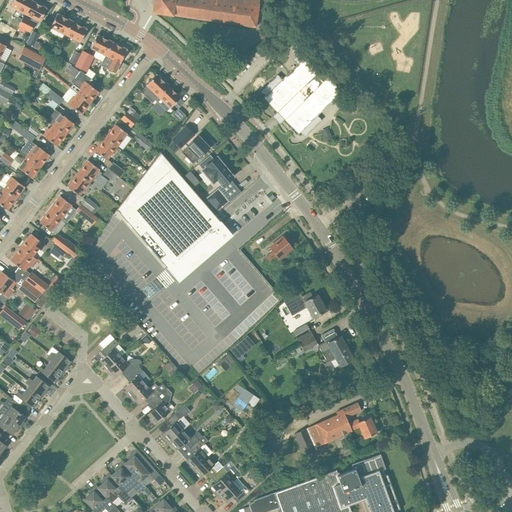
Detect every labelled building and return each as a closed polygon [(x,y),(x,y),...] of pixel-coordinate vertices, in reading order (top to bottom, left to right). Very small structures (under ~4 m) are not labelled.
[(25,13),(32,1),(30,0),(13,0),(10,6),(25,13)] [(153,0),(151,13),(173,16),(173,15),(255,27),(259,0),(153,0)] [(47,8),(32,1),(25,13),(31,17),(30,20),(24,16),(18,27),(29,33),(34,23),(36,24),(38,20),(40,21),(47,8)] [(65,34),(72,22),(57,14),(50,26),(65,34)] [(87,29),(72,22),(65,34),(80,42),(87,29)] [(0,28),(0,34),(10,40),(12,37),(13,35),(0,28)] [(32,31),(27,43),(33,46),(38,34),(32,31)] [(105,55),(112,42),(97,35),(90,47),(105,55)] [(127,50),(112,42),(105,55),(100,65),(115,73),(127,50)] [(24,47),(17,60),(39,71),(45,58),(24,47)] [(74,51),(69,62),(74,65),(80,54),(74,51)] [(82,51),(75,66),(86,71),(93,57),(82,51)] [(306,55),(263,98),(298,134),(342,92),(306,55)] [(69,64),(64,71),(73,78),(70,81),(80,89),(77,94),(89,103),(98,91),(89,84),(92,80),(80,71),(79,72),(69,64)] [(141,92),(152,103),(155,100),(168,86),(156,74),(146,85),(147,85),(141,92)] [(0,87),(12,94),(15,89),(1,81),(0,83),(0,87)] [(43,84),(39,89),(46,95),(59,105),(63,100),(43,84)] [(180,97),(168,86),(155,100),(166,111),(170,108),(180,97)] [(0,100),(6,104),(11,95),(0,89),(0,100)] [(58,104),(46,95),(44,94),(40,99),(54,109),(58,104)] [(89,103),(77,94),(74,98),(73,97),(67,104),(80,114),(89,103)] [(135,111),(130,107),(127,112),(126,112),(120,119),(131,127),(140,116),(135,111)] [(55,109),(46,121),(52,125),(65,135),(73,123),(65,117),(60,113),(55,109)] [(178,109),(172,115),(179,122),(185,116),(178,109)] [(13,119),(8,125),(18,133),(28,141),(31,142),(35,137),(13,119)] [(105,138),(116,147),(127,133),(115,124),(105,138)] [(40,131),(31,125),(27,130),(35,136),(40,131)] [(56,146),(65,135),(52,125),(49,129),(48,128),(42,136),(56,146)] [(185,126),(172,139),(181,147),(194,134),(185,126)] [(147,150),(152,144),(137,133),(133,139),(147,150)] [(198,136),(190,143),(187,146),(187,147),(182,152),(193,164),(209,148),(198,136)] [(106,160),(116,147),(105,138),(95,151),(106,160)] [(31,152),(28,157),(40,166),(49,155),(36,144),(30,151),(31,152)] [(1,150),(0,150),(0,159),(8,166),(13,159),(4,152),(4,153),(1,150)] [(161,153),(116,210),(117,210),(165,267),(171,274),(182,275),(224,239),(225,228),(225,227),(222,223),(215,215),(161,153)] [(210,155),(198,164),(202,169),(202,170),(212,183),(217,180),(222,186),(233,176),(217,157),(213,159),(210,155)] [(40,166),(28,157),(24,161),(23,161),(18,167),(31,178),(40,166)] [(77,174),(89,182),(94,176),(97,179),(92,185),(100,191),(108,181),(100,175),(102,173),(98,171),(99,169),(88,160),(77,174)] [(108,169),(117,176),(120,178),(124,171),(113,162),(108,169)] [(117,176),(108,169),(107,168),(103,174),(113,181),(117,176)] [(89,182),(77,174),(67,187),(79,196),(89,182)] [(6,185),(3,189),(15,198),(24,187),(11,176),(5,184),(6,185)] [(15,198),(3,189),(0,193),(0,204),(7,210),(15,198)] [(217,189),(215,191),(205,199),(215,212),(228,201),(217,189)] [(50,210),(61,219),(72,205),(60,196),(50,210)] [(91,212),(96,205),(86,198),(81,204),(91,212)] [(88,222),(94,215),(81,204),(75,211),(88,222)] [(61,219),(50,210),(40,223),(51,232),(61,219)] [(31,234),(20,248),(32,257),(38,249),(40,250),(45,245),(31,234)] [(66,239),(65,240),(57,234),(51,241),(74,258),(74,257),(77,260),(80,255),(77,253),(80,250),(66,239)] [(283,237),(275,243),(270,247),(273,251),(266,257),(271,263),(279,258),(279,259),(285,255),(284,254),(291,248),(287,243),(288,241),(285,238),(284,238),(283,237)] [(59,259),(64,253),(54,245),(49,251),(59,259)] [(20,248),(10,261),(24,271),(28,266),(31,268),(36,260),(32,257),(20,248)] [(15,282),(9,278),(2,272),(0,273),(0,292),(2,294),(0,295),(0,300),(3,303),(14,290),(11,288),(15,282)] [(31,272),(25,280),(41,293),(47,286),(48,285),(31,272)] [(48,299),(41,293),(25,280),(18,289),(41,307),(48,299)] [(47,286),(41,293),(48,299),(50,295),(54,291),(53,291),(47,286)] [(199,310),(210,303),(200,290),(190,298),(199,310)] [(299,291),(283,300),(291,315),(308,306),(314,317),(317,315),(326,311),(325,309),(326,309),(326,307),(325,303),(323,303),(322,303),(317,295),(313,297),(312,296),(310,295),(303,299),(299,291)] [(25,303),(17,313),(26,320),(34,310),(25,303)] [(0,315),(19,330),(25,321),(5,305),(0,311),(0,315)] [(141,328),(134,320),(125,329),(131,337),(141,328)] [(306,324),(293,331),(297,338),(310,331),(306,324)] [(340,336),(338,337),(333,328),(321,335),(325,341),(318,345),(327,362),(336,357),(341,366),(353,359),(340,336)] [(247,335),(230,350),(240,362),(245,358),(243,355),(255,345),(247,335)] [(317,343),(313,336),(300,344),(304,351),(317,343)] [(101,364),(106,370),(122,356),(121,356),(125,352),(118,344),(119,344),(114,339),(103,349),(107,354),(100,360),(103,363),(101,364)] [(51,353),(49,355),(66,368),(71,361),(58,351),(54,356),(51,353)] [(224,370),(234,362),(227,353),(216,361),(224,370)] [(60,375),(66,368),(49,355),(47,358),(50,361),(47,365),(60,375)] [(126,361),(122,356),(106,370),(111,375),(112,374),(115,377),(122,371),(127,376),(138,366),(138,365),(141,362),(139,360),(136,360),(135,359),(128,359),(126,361)] [(55,382),(60,375),(47,365),(44,369),(40,367),(38,370),(55,382)] [(129,383),(124,387),(126,390),(125,391),(130,397),(146,383),(150,379),(143,371),(138,366),(127,376),(131,381),(129,383)] [(28,381),(44,393),(50,386),(37,376),(33,380),(30,378),(28,381)] [(39,400),(44,393),(28,381),(26,383),(29,385),(25,390),(39,400)] [(149,388),(146,383),(130,397),(134,402),(136,401),(138,404),(146,398),(150,403),(167,388),(162,383),(158,386),(155,383),(149,388)] [(239,385),(227,402),(241,411),(247,403),(253,395),(239,385)] [(171,393),(167,388),(150,403),(155,408),(147,414),(150,417),(149,418),(154,425),(170,411),(166,406),(168,404),(171,393)] [(33,407),(39,400),(25,390),(22,394),(19,392),(17,395),(33,407)] [(0,411),(4,415),(19,426),(25,417),(17,410),(21,406),(9,397),(5,402),(6,404),(0,411)] [(342,409),(346,417),(360,411),(357,403),(342,409)] [(162,433),(170,442),(185,429),(190,424),(183,416),(184,417),(190,411),(184,405),(166,421),(170,426),(162,433)] [(316,447),(346,434),(343,426),(348,424),(348,423),(346,417),(342,409),(336,412),(337,415),(308,428),(316,447)] [(225,419),(229,423),(234,419),(230,414),(225,419)] [(0,430),(2,427),(12,435),(19,426),(4,415),(1,419),(0,418),(0,430)] [(343,426),(346,434),(351,431),(351,430),(359,427),(364,438),(377,433),(370,417),(359,422),(358,419),(348,423),(348,424),(343,426)] [(192,437),(185,429),(170,442),(177,450),(185,443),(190,448),(199,440),(203,437),(198,432),(192,437)] [(304,456),(316,451),(306,429),(294,434),(304,456)] [(199,440),(190,448),(194,453),(186,460),(193,469),(208,456),(212,452),(206,445),(204,445),(199,440)] [(132,458),(125,463),(125,464),(139,479),(140,480),(146,475),(152,481),(159,475),(136,449),(130,455),(132,458)] [(336,470),(254,500),(254,501),(252,503),(252,502),(249,505),(249,506),(251,511),(265,511),(281,506),(283,511),(350,511),(351,511),(349,505),(357,502),(356,500),(364,497),(369,511),(393,511),(400,509),(387,474),(385,475),(383,470),(385,469),(380,454),(352,464),(353,469),(338,475),(336,470)] [(215,464),(208,456),(193,469),(201,477),(209,470),(213,475),(223,467),(218,461),(215,464)] [(125,464),(125,463),(123,461),(116,467),(118,469),(112,475),(125,491),(126,491),(132,485),(139,493),(146,487),(140,480),(139,479),(125,464)] [(227,472),(223,467),(213,475),(211,477),(216,482),(212,485),(217,491),(215,493),(217,496),(237,478),(230,469),(227,472)] [(105,481),(98,487),(112,503),(119,497),(126,504),(133,498),(126,491),(125,491),(112,475),(110,473),(103,479),(105,481)] [(237,478),(217,496),(220,498),(222,497),(226,502),(232,497),(237,502),(249,491),(245,486),(244,486),(237,478)] [(98,487),(96,485),(89,491),(91,493),(84,499),(95,511),(101,511),(106,509),(108,511),(117,511),(119,510),(112,503),(98,487)] [(176,511),(178,511),(171,504),(169,506),(164,499),(148,511),(176,511)]
